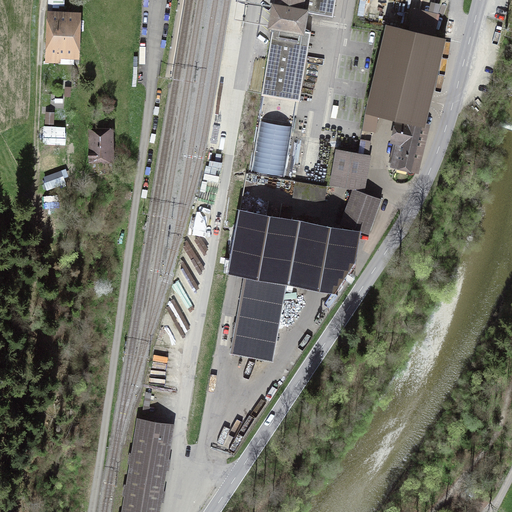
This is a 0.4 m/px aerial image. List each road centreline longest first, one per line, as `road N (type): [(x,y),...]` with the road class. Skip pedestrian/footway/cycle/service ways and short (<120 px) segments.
road 1 (tertiary): [(480,0),(443,134),(405,220),(212,511)]
road 2 (residential): [(157,0),(90,511)]
